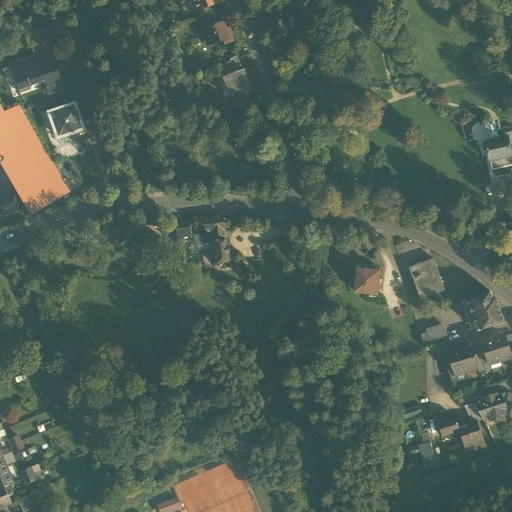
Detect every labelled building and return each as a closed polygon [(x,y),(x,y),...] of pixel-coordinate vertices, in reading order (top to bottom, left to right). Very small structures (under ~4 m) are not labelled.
[(191,0),(196,11),(217,3),(216,0),(191,0)] [(511,0),(508,0),(491,5),(493,11),(509,7),(510,10),(511,9),(511,0)] [(201,16),(205,29),(218,24),(214,11),(201,16)] [(265,20),(272,41),(274,41),(290,36),(284,14),(265,20)] [(216,41),(218,46),(231,41),(224,22),(218,24),(205,29),(202,30),(208,45),(216,41)] [(23,31),(29,46),(41,42),(35,27),(23,31)] [(261,45),(266,56),(278,51),(274,41),(272,41),(261,45)] [(291,67),(286,52),(274,57),(280,71),(291,67)] [(47,94),(61,89),(57,77),(56,77),(47,53),(39,56),(40,58),(35,60),(35,58),(30,60),(29,59),(9,66),(17,86),(27,83),(27,84),(28,83),(28,81),(43,76),(46,85),(44,85),(47,94)] [(228,60),(229,62),(230,62),(232,68),(240,65),(236,56),(228,60)] [(219,73),(232,68),(230,62),(229,62),(216,67),(219,73)] [(232,97),(237,110),(253,104),(245,83),(247,82),(240,65),(232,68),(219,73),(221,79),(225,77),(232,95),(231,95),(232,97)] [(188,85),(196,84),(195,74),(187,75),(188,85)] [(225,77),(221,79),(230,97),(232,97),(231,95),(232,95),(225,77)] [(73,105),(75,111),(86,107),(82,94),(64,101),(66,107),(73,105)] [(0,167),(29,216),(69,192),(17,106),(4,111),(0,105),(0,167)] [(49,113),(57,137),(81,129),(75,111),(73,105),(66,107),(49,113)] [(484,122),(489,141),(500,138),(498,130),(500,130),(497,119),(484,122)] [(508,136),(509,137),(511,136),(511,126),(500,130),(498,130),(500,138),(508,136)] [(485,142),(486,143),(487,150),(492,170),(511,165),(511,151),(510,142),(509,137),(508,136),(500,138),(489,141),(485,142)] [(83,140),(86,148),(94,145),(91,137),(83,140)] [(0,197),(0,217),(0,218),(20,210),(13,192),(0,197)] [(211,249),(214,264),(229,262),(225,240),(221,215),(202,217),(203,222),(205,234),(209,233),(210,242),(211,249)] [(174,222),(177,238),(190,236),(187,219),(174,222)] [(202,243),(210,242),(209,233),(205,234),(203,222),(199,223),(201,234),(202,243)] [(195,251),(211,249),(210,242),(202,243),(201,234),(193,235),(195,251)] [(410,267),(421,299),(445,290),(434,259),(410,267)] [(349,284),(356,285),(358,269),(366,270),(367,265),(352,263),(349,284)] [(356,292),(377,294),(380,272),(366,270),(358,269),(356,285),(356,292)] [(476,323),(479,331),(504,323),(497,300),(494,301),(491,292),(468,299),(471,309),(474,308),(479,322),(476,323)] [(427,333),(431,345),(449,340),(445,327),(427,333)] [(497,338),(494,339),(501,361),(511,358),(509,348),(505,337),(500,339),(497,338)] [(490,365),(501,361),(494,339),(490,340),(488,342),(483,344),(486,351),(490,365)] [(464,348),(460,349),(467,372),(478,369),(478,368),(474,355),(472,347),(466,349),(464,348)] [(457,375),(467,372),(460,349),(456,351),(455,353),(450,354),(452,362),(456,375),(457,375)] [(486,351),(480,353),(485,370),(491,368),(490,365),(486,351)] [(479,372),(485,370),(480,353),(474,355),(478,368),(478,369),(479,372)] [(446,364),(452,381),(458,380),(457,375),(456,375),(452,362),(446,364)] [(53,378),(57,387),(67,382),(63,374),(53,378)] [(56,398),(70,392),(67,385),(53,391),(56,398)] [(481,415),(484,421),(498,416),(500,418),(505,416),(506,410),(505,407),(506,404),(508,395),(507,393),(507,392),(499,395),(499,394),(482,399),(482,400),(475,402),(481,415)] [(457,398),(459,403),(470,400),(468,394),(457,398)] [(465,406),(471,420),(481,415),(475,402),(465,406)] [(442,436),(460,430),(459,427),(456,417),(438,423),(442,436)] [(477,421),(459,427),(460,430),(465,446),(473,444),(475,449),(485,445),(477,421)] [(7,440),(10,446),(20,442),(18,435),(7,440)] [(23,448),(20,442),(10,446),(12,452),(23,448)] [(421,451),(426,469),(441,465),(436,447),(421,451)] [(430,485),(446,480),(443,470),(442,470),(441,465),(426,469),(430,485)] [(460,465),(443,470),(446,480),(463,475),(460,465)] [(0,468),(0,486),(2,486),(11,482),(5,466),(0,468)] [(20,472),(23,478),(33,474),(30,467),(20,472)] [(40,471),(33,474),(35,480),(43,477),(40,471)] [(25,484),(35,480),(33,474),(23,478),(25,484)] [(9,503),(2,486),(0,486),(0,508),(3,507),(3,506),(9,503)] [(171,511),(181,508),(176,497),(155,506),(158,511),(171,511)] [(19,505),(22,511),(25,511),(34,508),(29,499),(19,505)]
